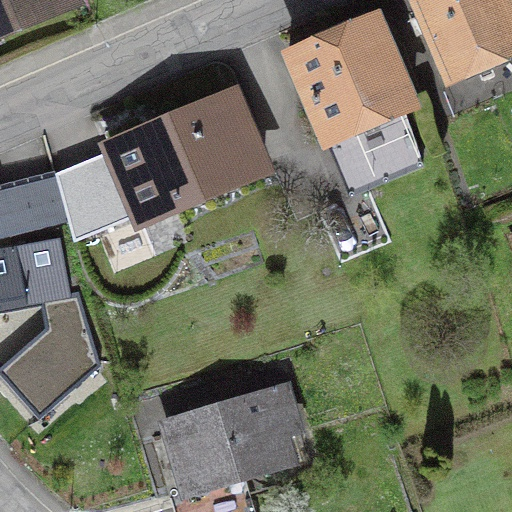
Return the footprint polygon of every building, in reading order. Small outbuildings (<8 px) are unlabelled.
[(0,0),(0,31),(71,1),(70,0),(0,0)] [(511,0),(426,0),(417,4),(449,80),(511,54),(511,0)] [(339,138),(361,193),(422,167),(403,111),(412,107),(375,20),(288,56),(325,144),(339,138)] [(114,157),(138,214),(140,220),(260,170),(231,101),(112,151),(114,157)] [(73,241),(138,214),(114,157),(57,181),(73,241)] [(0,252),(0,313),(42,306),(30,246),(0,252)] [(183,495),(188,511),(253,511),(243,478),(287,465),(278,436),(293,432),(281,391),(216,410),(210,406),(193,411),(191,418),(168,425),(171,433),(152,438),(170,498),(183,495)]
